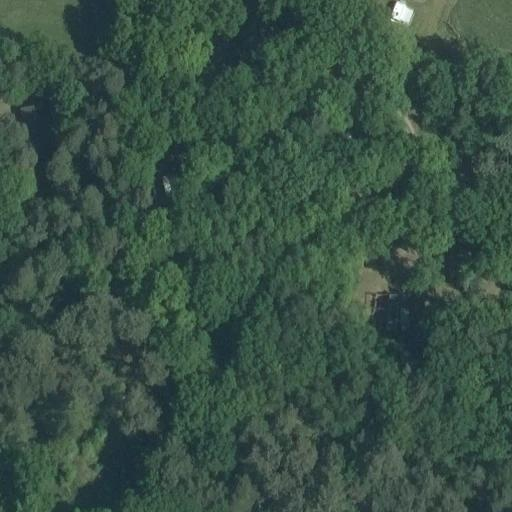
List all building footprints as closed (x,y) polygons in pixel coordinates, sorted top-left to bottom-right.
[(276,10),(272,22),(284,25),(288,14),(276,10)] [(247,37),(248,39),(248,41),(293,58),(299,42),(254,26),(252,28),(250,29),(247,37)] [(276,75),(289,80),(295,65),(281,60),(276,75)] [(25,136),(15,138),(19,157),(44,153),(36,111),(21,114),(25,136)] [(292,123),(287,150),(275,148),(273,163),(275,163),(274,173),(286,175),(286,174),(294,176),(298,168),(299,168),(306,126),(292,123)] [(324,156),(323,167),(336,169),(376,174),(377,160),(357,157),(358,147),(343,145),(342,156),(338,155),(337,157),(324,156)] [(177,178),(161,181),(171,224),(185,220),(200,217),(215,213),(211,197),(196,200),(191,175),(177,178)] [(482,195),(490,209),(504,202),(496,188),(482,195)] [(366,222),(381,224),(384,208),(385,206),(386,199),(385,198),(385,196),(335,189),(333,203),(368,208),(366,222)] [(461,210),(446,209),(444,223),(474,226),(477,193),(463,192),(461,210)] [(395,335),(398,298),(376,296),(373,333),(395,335)]
